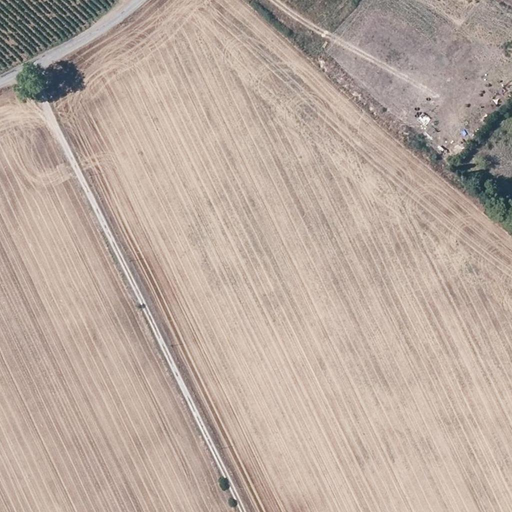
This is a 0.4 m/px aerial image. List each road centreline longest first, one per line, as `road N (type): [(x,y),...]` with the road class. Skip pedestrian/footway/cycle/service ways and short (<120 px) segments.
road 1 (track): [(35,62),(50,111),(244,511)]
road 2 (unclassified): [(0,78),(75,44),(134,0)]
